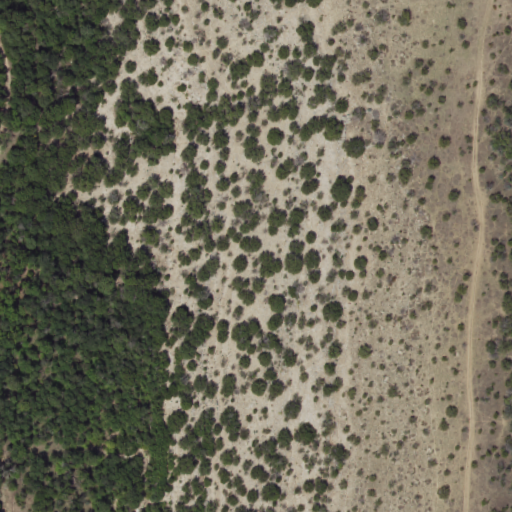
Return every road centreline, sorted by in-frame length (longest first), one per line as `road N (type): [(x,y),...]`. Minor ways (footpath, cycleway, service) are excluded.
road 1 (residential): [(480,511),(485,102),(505,0)]
road 2 (residential): [(0,141),(31,102),(30,0)]
